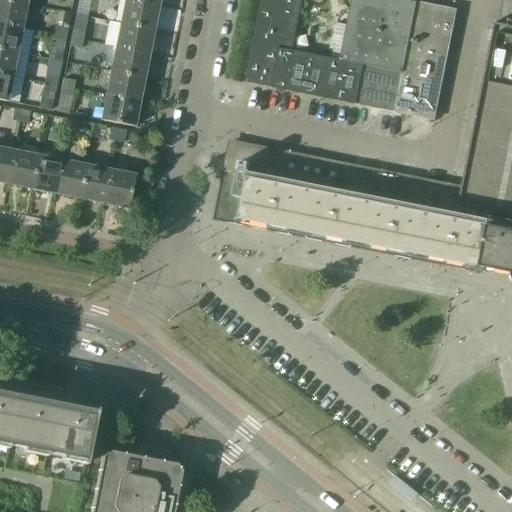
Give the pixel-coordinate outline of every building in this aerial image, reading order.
[(0,0),(0,25),(21,29),(25,5),(0,0)] [(157,7),(124,0),(119,24),(152,31),(157,7)] [(301,0),(260,0),(244,83),(354,105),(362,66),(339,62),(291,52),(301,0)] [(338,0),(332,0),(329,14),(347,18),(350,2),(338,0)] [(415,3),(397,0),(351,0),(339,62),(362,66),(401,74),(415,3)] [(415,3),(401,74),(394,113),(433,121),(455,11),(415,3)] [(461,188),(433,182),(232,142),(217,216),(511,275),(511,276),(511,21),(507,21),(506,26),(493,24),(461,188)] [(152,31),(119,24),(114,48),(148,55),(152,31)] [(0,25),(0,50),(16,53),(21,29),(0,25)] [(55,28),(53,36),(65,38),(66,31),(55,28)] [(84,34),(72,32),(70,40),(82,42),(84,34)] [(65,38),(53,36),(52,44),(63,46),(65,38)] [(82,42),(70,40),(69,47),(80,50),(82,42)] [(148,55),(114,48),(110,73),(143,79),(148,55)] [(0,50),(0,75),(11,78),(16,53),(0,50)] [(401,74),(362,66),(354,105),(394,113),(401,74)] [(143,79),(110,73),(105,96),(138,103),(143,79)] [(11,78),(0,75),(0,101),(6,102),(11,78)] [(45,76),(43,84),(55,87),(57,79),(45,76)] [(74,82),(62,80),(61,88),(72,90),(74,82)] [(55,87),(43,84),(42,92),(54,94),(55,87)] [(72,90),(61,88),(59,95),(71,98),(72,90)] [(42,92),(38,109),(50,111),(54,94),(42,92)] [(138,103),(105,96),(100,121),(133,128),(138,103)] [(21,111),(13,110),(11,121),(18,123),(21,111)] [(29,113),(21,111),(18,123),(26,125),(29,113)] [(69,121),(61,119),(59,131),(66,133),(69,121)] [(77,122),(69,121),(66,133),(75,134),(77,122)] [(117,130),(110,129),(107,141),(115,142),(117,130)] [(125,132),(117,130),(115,142),(123,144),(125,132)] [(12,152),(0,149),(0,184),(6,185),(12,152)] [(37,157),(12,152),(6,185),(30,190),(37,157)] [(61,162),(37,157),(30,190),(54,195),(61,162)] [(84,166),(61,162),(54,195),(77,200),(84,166)] [(109,171),(84,166),(77,200),(102,205),(109,171)] [(134,176),(109,171),(102,205),(127,210),(134,176)] [(0,442),(8,444),(46,451),(84,459),(83,465),(85,466),(90,438),(96,411),(94,411),(93,418),(54,410),(16,402),(0,398),(0,442)] [(140,459),(134,449),(124,456),(108,452),(101,457),(89,511),(175,511),(173,508),(180,473),(175,466),(140,459)]
